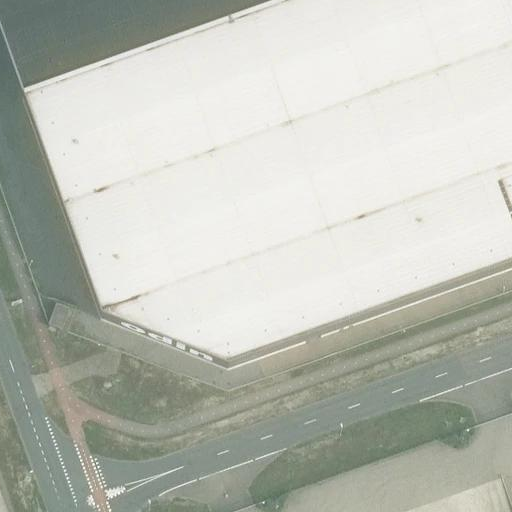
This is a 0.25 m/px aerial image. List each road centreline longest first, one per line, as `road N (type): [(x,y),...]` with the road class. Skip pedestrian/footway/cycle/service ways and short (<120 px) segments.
road 1 (unclassified): [(144,479),(511,349)]
road 2 (unclassified): [(0,334),(55,493)]
